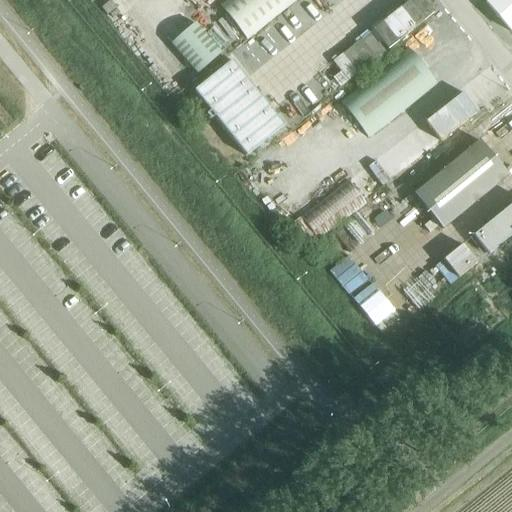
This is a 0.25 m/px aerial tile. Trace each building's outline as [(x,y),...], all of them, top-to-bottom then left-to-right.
[(248,41),(298,0),(228,0),(220,7),(248,41)] [(344,86),(394,52),(391,48),(431,20),(416,0),(414,0),(334,56),(345,72),(338,77),(344,86)] [(419,0),(428,16),(437,12),(430,0),(419,0)] [(511,0),(488,0),(485,3),(511,33),(511,32),(511,0)] [(222,54),(196,24),(171,45),(197,76),(222,54)] [(433,47),(443,60),(459,47),(449,35),(433,47)] [(437,85),(410,51),(342,105),(369,139),(437,85)] [(477,112),(462,94),(425,122),(440,141),(477,112)] [(389,153),(407,171),(421,156),(403,138),(389,153)] [(480,142),(414,194),(443,230),(508,177),(480,142)] [(367,206),(348,181),(301,218),(319,242),(367,206)] [(511,234),(511,204),(473,236),(487,254),(511,234)] [(390,209),(377,216),(383,227),(396,221),(390,209)] [(465,250),(438,272),(452,290),(480,268),(465,250)] [(351,255),(332,271),(366,310),(385,294),(351,255)] [(386,330),(402,318),(396,310),(381,322),(386,330)]
